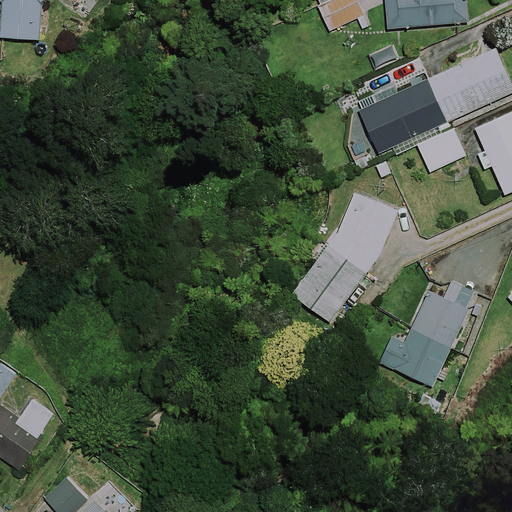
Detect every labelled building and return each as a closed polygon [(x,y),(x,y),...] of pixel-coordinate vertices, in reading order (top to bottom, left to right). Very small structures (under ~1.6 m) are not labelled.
[(0,0),(0,3),(3,3),(0,27),(0,38),(39,41),(42,1),(51,2),(51,0),(0,0)] [(315,0),(329,31),(362,17),(355,0),(315,0)] [(467,0),(384,0),(387,31),(469,23),(467,0)] [(511,94),(511,89),(494,50),(359,112),(378,154),(394,147),(398,156),(417,148),(429,173),(464,157),(448,123),(511,94)] [(511,191),(511,113),(475,129),(484,151),(476,154),(483,171),(492,168),(503,196),(511,191)] [(358,175),(372,168),(367,156),(369,155),(351,116),(335,124),(358,175)] [(399,218),(360,191),(290,296),(332,323),(379,253),(377,251),(399,218)] [(476,294),(451,282),(443,298),(429,292),(405,344),(391,337),(379,363),(432,387),(476,294)] [(0,399),(16,375),(0,363),(0,399)] [(54,414),(31,400),(19,421),(0,409),(0,456),(21,469),(28,457),(54,414)] [(75,511),(88,499),(63,474),(42,495),(59,511),(75,511)] [(104,511),(95,502),(84,511),(104,511)]
